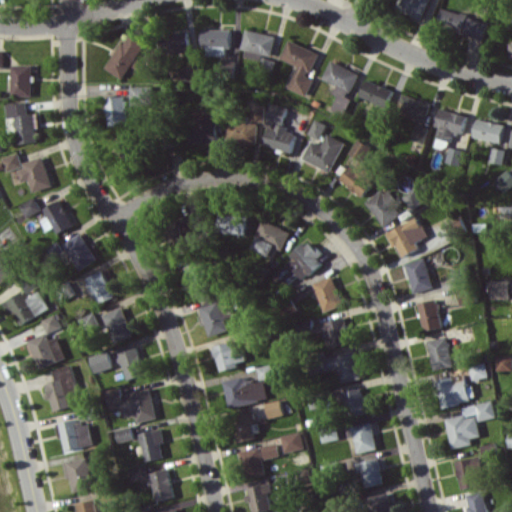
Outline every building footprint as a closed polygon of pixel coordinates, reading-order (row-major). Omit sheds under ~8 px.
[(424,18),(431,0),(400,0),(398,7),(424,18)] [(490,18),(442,10),(439,29),(486,37),(490,18)] [(232,47),(233,29),(204,28),(204,49),(212,50),(212,55),(227,56),(228,47),(232,47)] [(243,55),(263,60),(264,54),(273,56),(278,36),(249,29),(243,55)] [(108,69),(126,78),(146,41),(128,31),(108,69)] [(172,53),(192,51),(190,31),(170,33),(172,53)] [(291,88),(309,95),(315,78),(310,76),(320,52),(290,40),(283,58),(299,65),(291,88)] [(361,73),(333,59),(324,78),(339,85),(335,92),(342,96),(337,106),(347,111),(354,98),(349,96),(361,73)] [(12,65),(13,96),(34,95),(33,64),(12,65)] [(395,90),(369,79),(361,96),(388,107),(395,90)] [(132,86),(132,104),(154,104),(153,85),(132,86)] [(426,123),(433,103),(405,93),(398,112),(426,123)] [(109,125),(127,125),(126,96),(108,97),(109,125)] [(220,140),(218,119),(225,118),(223,101),(212,103),(213,113),(198,115),(199,123),(189,125),(190,143),(220,140)] [(38,141),(37,127),(41,127),(39,112),(29,113),(28,102),(8,104),(9,118),(17,117),(19,143),(38,141)] [(250,120),(266,121),(266,104),(251,103),(250,120)] [(269,120),(286,124),(289,107),(273,103),(269,120)] [(464,133),(469,115),(441,108),(436,126),(441,127),(438,136),(453,140),(456,131),(464,133)] [(507,125),(479,118),(475,136),(503,143),(507,125)] [(321,138),(328,124),(318,119),(311,133),(321,138)] [(260,123),(229,121),(228,141),(259,142),(260,123)] [(414,139),(426,143),(431,127),(419,123),(414,139)] [(271,124),(266,145),(294,151),(298,133),(289,131),(289,128),(271,124)] [(117,148),(133,159),(143,144),(127,133),(117,148)] [(304,158),(332,172),(346,141),(329,133),(323,144),(313,140),(304,158)] [(351,152),(364,161),(373,147),(360,138),(351,152)] [(448,161),(461,165),(466,151),(452,147),(448,161)] [(492,161),(505,163),(507,148),(494,147),(492,161)] [(9,171),(24,166),(20,152),(4,156),(9,171)] [(54,185),(45,157),(19,165),(23,180),(30,178),(34,192),(54,185)] [(364,196),(381,174),(360,158),(343,180),(364,196)] [(497,178),(505,191),(511,185),(511,172),(509,169),(497,178)] [(387,226),(406,210),(386,187),(367,203),(387,226)] [(405,196),(415,209),(428,200),(417,187),(405,196)] [(22,204),(29,217),(43,210),(36,197),(22,204)] [(55,226),(59,233),(75,224),(61,199),(45,207),(50,216),(43,220),(48,230),(55,226)] [(209,233),(199,211),(180,219),(190,242),(209,233)] [(249,215),(220,214),(219,232),(248,233),(249,215)] [(387,231),(394,247),(400,245),(404,255),(421,248),(418,241),(428,236),(420,217),(387,231)] [(279,247),(284,249),(292,231),(266,219),(253,247),(274,257),(279,247)] [(98,260),(84,233),(66,242),(79,270),(98,260)] [(294,257),(283,268),(299,284),(327,257),(310,239),(292,255),(294,257)] [(9,267),(0,254),(0,284),(19,270),(14,263),(9,267)] [(435,286),(426,257),(407,263),(415,292),(435,286)] [(186,267),(196,292),(212,286),(202,260),(186,267)] [(102,304),(118,294),(104,270),(88,279),(102,304)] [(344,305),(335,276),(316,281),(324,311),(344,305)] [(511,297),(511,279),(492,280),(493,298),(511,297)] [(30,297),(25,290),(5,302),(13,316),(17,313),(24,324),(52,307),(41,290),(30,297)] [(236,314),(231,297),(202,307),(212,336),(231,329),(227,318),(236,314)] [(421,302),(425,330),(443,327),(439,299),(421,302)] [(107,312),(115,342),(135,336),(126,306),(107,312)] [(103,327),(96,312),(81,318),(87,333),(103,327)] [(63,327),(58,313),(44,319),(50,332),(63,327)] [(351,343),(348,318),(317,322),(318,333),(332,331),(334,345),(351,343)] [(68,358),(61,336),(52,339),(50,333),(32,338),(41,367),(68,358)] [(455,366),(448,336),(429,340),(436,370),(455,366)] [(223,371),(240,365),(239,362),(245,360),(239,339),(215,346),(223,371)] [(121,352),(131,379),(148,373),(138,346),(121,352)] [(98,373),(116,367),(110,350),(92,356),(98,373)] [(363,377),(356,350),(315,360),(318,374),(339,369),(343,382),(363,377)] [(511,369),(511,354),(498,355),(499,370),(511,369)] [(262,379),(282,375),(279,362),(259,366),(262,379)] [(474,379),(489,376),(487,362),(472,365),(474,379)] [(56,409),(84,402),(74,364),(55,369),(58,380),(47,383),(51,398),(53,398),(56,409)] [(231,407),(270,399),(266,378),(248,382),(247,375),(225,380),(231,407)] [(438,380),(444,407),(474,400),(470,379),(456,382),(455,376),(438,380)] [(369,412),(362,386),(342,392),(349,417),(369,412)] [(139,421),(159,417),(153,387),(125,393),(124,387),(108,390),(112,409),(126,406),(128,416),(138,414),(139,421)] [(268,402),(271,417),(286,414),(283,399),(268,402)] [(453,447),(474,443),(473,437),(482,435),(479,420),(497,417),(494,400),(463,406),(465,414),(447,417),(453,447)] [(233,417),(240,442),(259,437),(253,412),(233,417)] [(62,422),(67,448),(96,443),(92,424),(83,425),(82,418),(62,422)] [(354,425),(357,452),(378,449),(375,422),(354,425)] [(121,442),(137,439),(134,426),(118,428),(121,442)] [(147,460),(166,457),(163,443),(167,442),(164,428),(142,432),(147,460)] [(283,434),(286,451),(306,448),(302,431),(283,434)] [(264,445),(266,458),(282,455),(279,442),(264,445)] [(498,454),(498,442),(483,443),(484,455),(498,454)] [(248,478),(268,473),(262,446),(242,451),(248,478)] [(67,462),(75,492),(97,486),(89,456),(67,462)] [(461,488),(484,485),(481,456),(458,459),(461,488)] [(360,472),(364,471),(367,487),(385,483),(380,457),(357,462),(360,472)] [(151,477),(148,465),(130,469),(133,482),(151,477)] [(152,473),(159,500),(177,496),(170,468),(152,473)] [(273,508),(270,491),(274,490),(273,482),(250,487),(254,511),(273,508)] [(468,511),(489,511),(484,490),(468,494),(471,506),(468,507),(468,511)] [(368,497),(372,511),(393,511),(389,492),(368,497)] [(106,511),(105,499),(81,502),(82,511),(106,511)]
